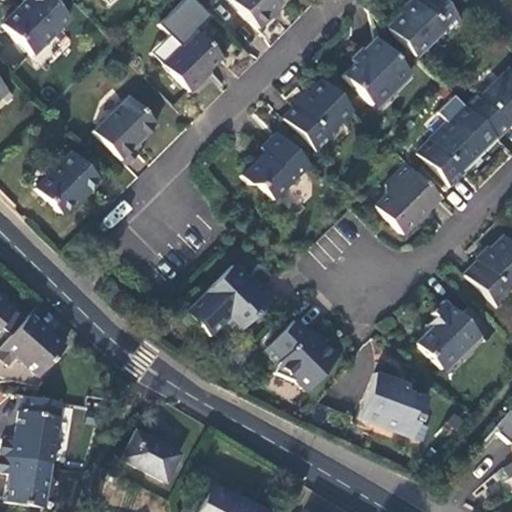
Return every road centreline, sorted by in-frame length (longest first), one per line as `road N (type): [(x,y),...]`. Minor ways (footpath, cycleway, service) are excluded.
road 1 (tertiary): [(392,511),(141,365),(0,228)]
road 2 (residential): [(334,0),(161,175),(146,225)]
road 3 (residential): [(511,173),(401,272),(352,274)]
